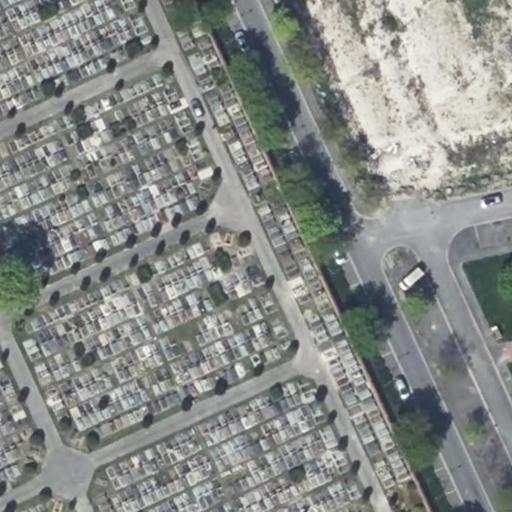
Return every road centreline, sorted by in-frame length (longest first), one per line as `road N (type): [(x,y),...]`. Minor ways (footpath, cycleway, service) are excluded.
road 1 (residential): [(478,511),(353,233)]
road 2 (residential): [(353,233),(245,0)]
road 3 (unknown): [(414,219),(314,0)]
road 4 (residential): [(511,199),(353,233)]
